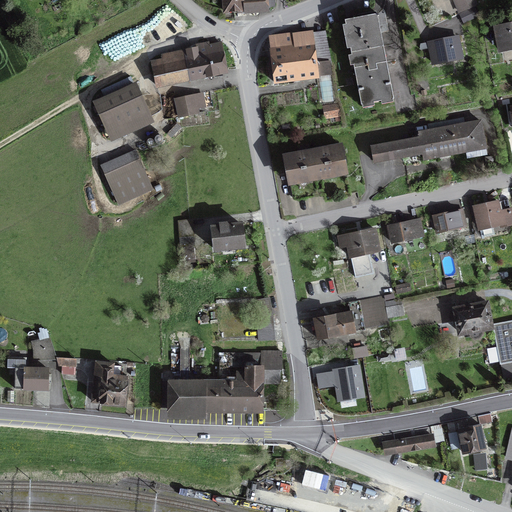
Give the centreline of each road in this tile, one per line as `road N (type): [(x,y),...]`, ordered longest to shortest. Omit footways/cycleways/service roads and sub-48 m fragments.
road 1 (primary): [(0,413),(305,434)]
road 2 (residential): [(276,231),(511,178)]
road 3 (residential): [(305,434),(276,231)]
road 4 (primary): [(312,434),(511,403)]
road 5 (residential): [(493,511),(328,448),(312,434)]
road 6 (residential): [(276,231),(248,80),(251,39)]
road 7 (residential): [(214,24),(89,94)]
